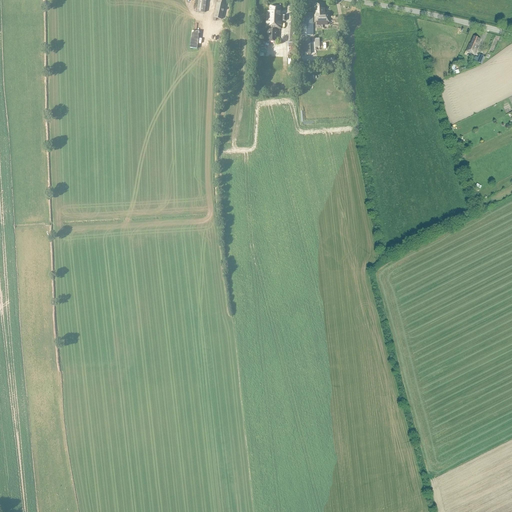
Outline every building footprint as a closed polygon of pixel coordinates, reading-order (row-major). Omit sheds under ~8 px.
[(197,0),(197,12),(204,13),(205,0),(197,0)] [(217,3),(213,18),(221,19),(225,0),(218,0),(218,3),(217,3)] [(315,22),(329,22),(328,12),(324,12),(324,4),(315,4),(315,22)] [(266,28),(281,29),(281,20),(282,20),(282,21),(285,21),(285,16),(282,16),(281,16),(279,16),(279,12),(280,12),(280,7),(269,6),(269,12),(267,11),(266,21),(267,21),(267,23),(266,23),(266,28)] [(301,14),(301,36),(313,36),(313,14),(301,14)] [(266,30),(266,42),(277,42),(278,30),(266,30)] [(480,40),(474,37),(471,43),(470,43),(467,51),(475,55),(478,47),(477,46),(480,40)] [(298,55),(311,54),(310,43),(297,44),(298,55)] [(477,61),(482,63),(485,57),(479,55),(477,61)] [(459,73),(458,70),(454,71),(456,65),(453,64),(451,72),(452,72),(451,73),(451,75),(456,74),(459,73)]
